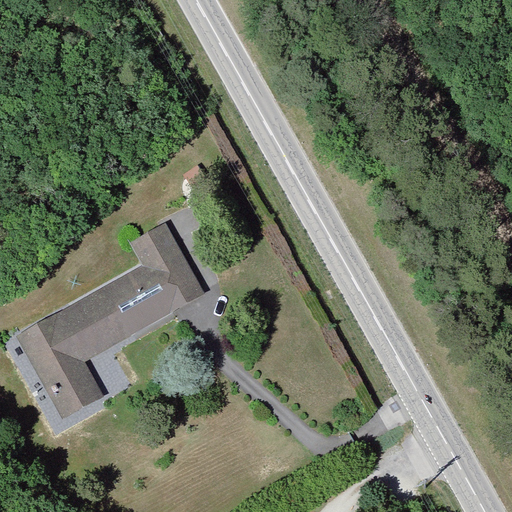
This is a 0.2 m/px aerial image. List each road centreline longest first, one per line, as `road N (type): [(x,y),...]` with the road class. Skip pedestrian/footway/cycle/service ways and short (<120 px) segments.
road 1 (secondary): [(483,511),(195,0)]
road 2 (track): [(511,241),(361,0)]
